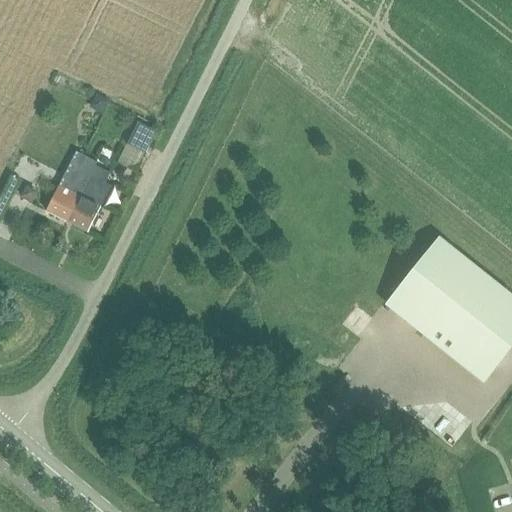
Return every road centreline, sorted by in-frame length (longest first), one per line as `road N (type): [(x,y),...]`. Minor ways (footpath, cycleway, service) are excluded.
road 1 (unclassified): [(14,434),(100,299),(249,0)]
road 2 (tertiary): [(106,511),(14,434)]
